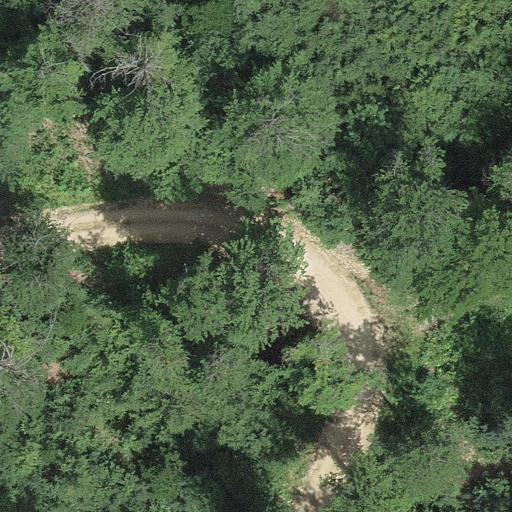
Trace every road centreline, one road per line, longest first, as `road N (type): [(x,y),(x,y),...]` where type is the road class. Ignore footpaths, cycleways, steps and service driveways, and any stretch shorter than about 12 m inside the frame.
road 1 (track): [(303,511),(350,422),(356,368),(347,314),(317,268),(259,229),(194,214),(0,233)]
road 2 (track): [(0,230),(81,101),(131,0)]
